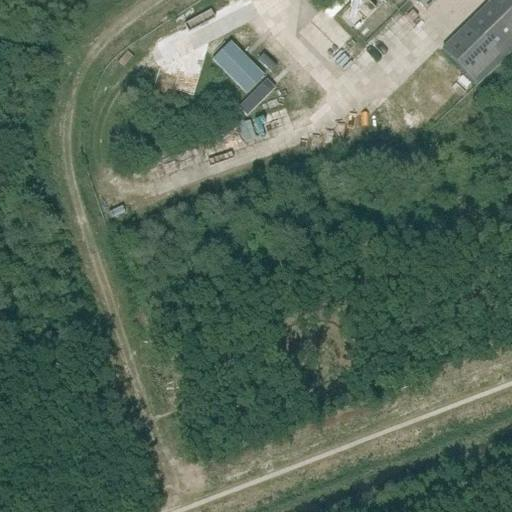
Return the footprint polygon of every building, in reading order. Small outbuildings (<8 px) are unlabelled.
[(364,0),(355,0),(351,4),(366,18),(374,10),(364,0)] [(415,0),(425,10),(434,0),(415,0)] [(511,0),(484,0),(489,4),(443,49),(479,85),(511,52),(511,0)] [(225,62),(229,71),(251,61),(247,52),(225,62)] [(434,57),(417,74),(450,108),(468,91),(434,57)] [(257,63),(234,74),(253,113),(265,107),(256,90),(268,84),(257,63)] [(164,181),(134,192),(138,203),(168,192),(164,181)]
